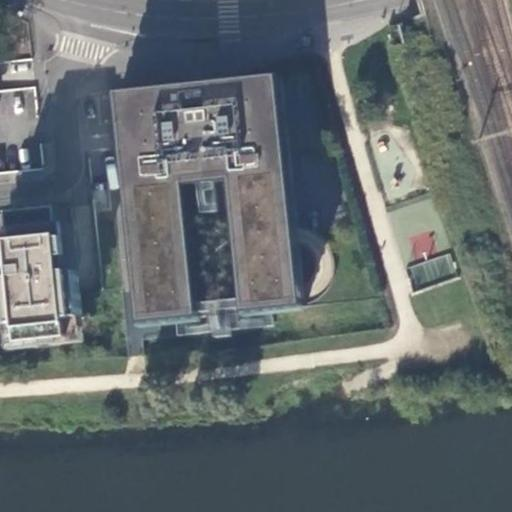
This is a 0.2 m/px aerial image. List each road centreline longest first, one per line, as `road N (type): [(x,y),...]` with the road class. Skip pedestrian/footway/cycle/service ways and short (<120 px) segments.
road 1 (residential): [(87,0),(90,26),(64,80),(69,172),(49,188),(0,193)]
road 2 (primary): [(321,0),(153,10)]
